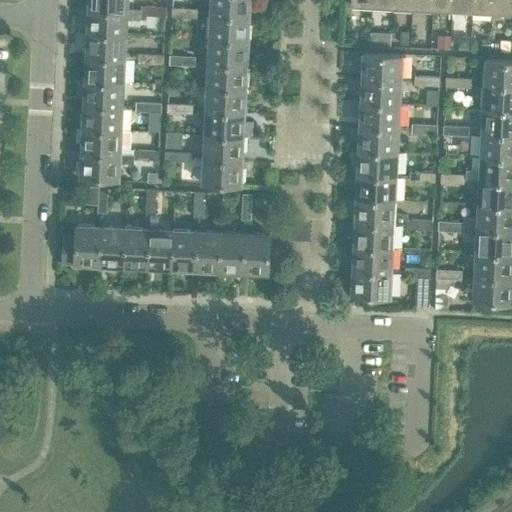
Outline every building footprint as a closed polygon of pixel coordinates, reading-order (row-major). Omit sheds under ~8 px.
[(128,9),(128,0),(87,0),(88,7),(128,9)] [(249,14),(250,0),(210,0),(210,12),(249,14)] [(492,8),(492,0),(472,0),(472,7),(492,8)] [(511,9),(511,0),(492,0),(492,8),(511,9)] [(153,14),(153,5),(141,5),(140,13),(153,14)] [(166,14),(166,6),(153,5),(153,14),(166,14)] [(184,15),(184,7),(172,6),(172,14),(184,15)] [(127,33),(127,22),(140,18),(140,10),(128,9),(88,7),(86,31),(127,33)] [(197,16),(197,8),(184,7),(184,15),(197,16)] [(248,38),(249,14),(210,12),(209,36),(248,38)] [(125,57),(127,33),(86,31),(85,55),(125,57)] [(247,63),(248,38),(209,36),(208,60),(247,63)] [(150,62),(151,53),(138,52),(138,61),(150,62)] [(401,78),(402,54),(363,52),(361,76),(401,78)] [(163,63),(164,53),(151,53),(150,62),(163,63)] [(182,64),(182,54),(169,54),(169,63),(182,64)] [(195,64),(195,55),(182,54),(182,64),(195,64)] [(124,81),(125,57),(85,55),(84,79),(124,81)] [(511,84),(511,59),(484,58),(483,82),(511,84)] [(246,87),(247,63),(208,60),(207,84),(246,87)] [(425,84),(426,75),(413,74),(412,84),(425,84)] [(438,85),(439,75),(426,75),(425,84),(438,85)] [(456,86),(457,76),(445,75),(444,85),(456,86)] [(400,103),(401,78),(361,76),(360,101),(400,103)] [(469,86),(470,77),(457,76),(456,86),(469,86)] [(123,105),(124,81),(84,79),(83,103),(123,105)] [(511,108),(511,84),(483,82),(482,107),(511,108)] [(245,111),(246,87),(207,84),(206,109),(245,111)] [(148,110),(148,101),(136,101),(135,110),(148,110)] [(161,111),(161,102),(148,101),(148,110),(161,111)] [(399,127),(400,103),(360,101),(359,125),(399,127)] [(180,112),(180,103),(168,102),(167,111),(180,112)] [(122,128),(123,105),(83,103),(82,127),(122,129),(122,128)] [(192,113),(193,104),(180,103),(180,112),(192,113)] [(511,132),(511,108),(482,107),(481,131),(511,132)] [(243,134),(245,111),(206,109),(205,132),(243,134)] [(423,132),(423,123),(412,123),(411,132),(423,132)] [(436,133),(436,124),(423,123),(423,132),(436,133)] [(454,133),(455,124),(443,124),(442,133),(454,133)] [(467,134),(468,125),(455,124),(454,133),(467,134)] [(397,151),(399,127),(359,125),(358,149),(397,151)] [(122,129),(82,127),(81,151),(121,152),(121,144),(131,144),(132,129),(122,128),(122,129)] [(511,156),(511,132),(481,131),(480,155),(511,156)] [(242,159),(243,134),(205,132),(203,157),(242,159)] [(146,158),(146,149),(134,148),(134,153),(134,157),(146,158)] [(159,158),(159,149),(146,149),(146,158),(159,158)] [(396,175),(397,151),(358,149),(356,173),(396,175)] [(177,160),(178,150),(165,150),(165,159),(177,160)] [(190,160),(191,151),(178,150),(177,160),(190,160)] [(120,178),(121,163),(134,162),(134,157),(134,153),(121,152),(81,151),(79,176),(120,178)] [(511,180),(511,156),(480,155),(479,169),(465,168),(465,173),(465,177),(478,178),(478,179),(511,180)] [(241,184),(242,159),(203,157),(202,182),(241,184)] [(421,180),(422,171),(409,171),(409,179),(421,180)] [(434,181),(434,172),(422,171),(421,180),(434,181)] [(452,182),(452,173),(440,172),(440,181),(452,182)] [(395,199),(396,175),(356,173),(355,196),(395,199)] [(465,182),(465,177),(465,173),(452,173),(452,182),(465,182)] [(511,204),(511,180),(478,179),(477,203),(511,204)] [(108,199),(109,187),(78,184),(77,203),(99,204),(99,198),(108,199)] [(156,201),(156,189),(147,188),(146,201),(156,201)] [(204,204),(204,192),(195,191),(194,204),(204,204)] [(252,207),(253,194),(244,193),(243,206),(252,207)] [(418,228),(419,219),(407,219),(407,214),(394,213),(395,199),(355,196),(354,221),(394,223),(407,223),(407,227),(418,228)] [(107,211),(108,199),(99,198),(99,204),(98,211),(107,211)] [(155,214),(156,201),(146,201),(145,214),(155,214)] [(511,227),(511,204),(477,203),(477,218),(463,217),(463,221),(463,226),(476,226),(511,227)] [(203,217),(204,204),(194,204),(194,216),(203,217)] [(251,219),(252,207),(243,206),(242,219),(251,219)] [(431,229),(432,220),(419,219),(418,228),(431,229)] [(449,230),(450,221),(438,220),(438,229),(449,230)] [(393,246),(394,223),(354,221),(353,244),(393,246)] [(462,230),(463,226),(463,221),(450,221),(449,230),(462,230)] [(100,264),(102,224),(76,223),(76,231),(64,230),(62,262),(100,264)] [(124,265),(126,225),(102,224),(100,264),(124,265)] [(148,266),(149,226),(126,225),(124,265),(148,266)] [(172,267),(174,228),(149,226),(148,266),(172,267)] [(511,252),(511,227),(476,226),(475,250),(511,252)] [(196,269),(198,229),(174,228),(172,267),(196,269)] [(220,270),(222,230),(198,229),(196,269),(220,270)] [(244,271),(246,231),(222,230),(220,270),(244,271)] [(268,272),(270,233),(246,231),(244,271),(268,272)] [(391,270),(393,246),(353,244),(352,269),(391,270)] [(511,276),(511,252),(475,250),(474,274),(511,276)] [(416,276),(416,267),(404,267),(404,275),(416,276)] [(428,305),(430,268),(416,267),(416,276),(415,304),(428,305)] [(447,278),(448,269),(436,268),(435,277),(447,278)] [(390,296),(391,270),(352,269),(351,293),(390,296)] [(460,278),(461,269),(448,269),(447,278),(460,278)] [(511,301),(511,276),(474,274),(473,299),(511,301)]
